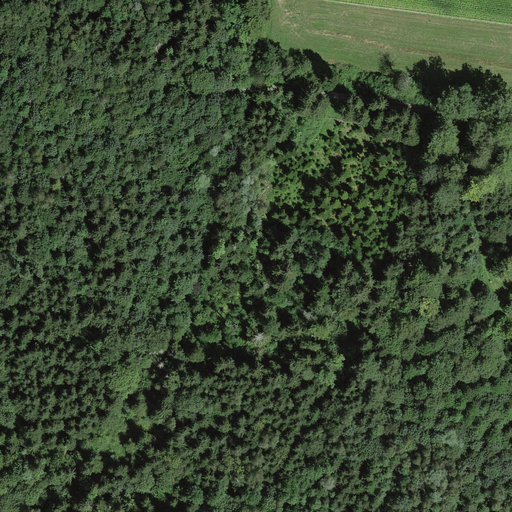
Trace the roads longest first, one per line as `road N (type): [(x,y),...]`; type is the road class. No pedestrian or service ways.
road 1 (track): [(511,125),(299,89),(161,88),(0,52)]
road 2 (track): [(459,116),(477,239),(511,299)]
